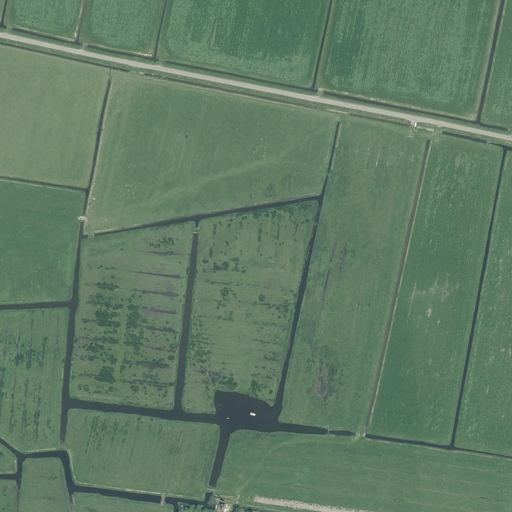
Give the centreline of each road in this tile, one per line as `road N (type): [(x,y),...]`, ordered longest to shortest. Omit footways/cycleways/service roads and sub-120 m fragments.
road 1 (unclassified): [(511,139),(0,34)]
road 2 (track): [(413,119),(401,242),(358,438),(270,448),(238,493)]
